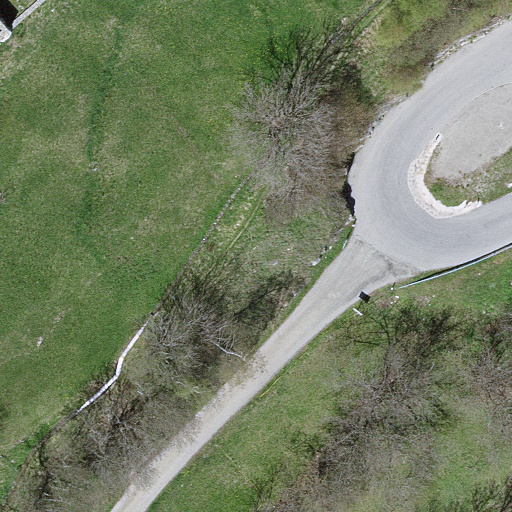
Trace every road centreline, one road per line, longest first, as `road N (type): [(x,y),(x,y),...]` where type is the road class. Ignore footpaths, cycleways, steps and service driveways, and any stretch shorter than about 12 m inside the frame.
road 1 (unclassified): [(395,213),(137,511)]
road 2 (unclassified): [(395,213),(390,177),(408,133),(511,60)]
road 3 (unclassified): [(511,234),(498,242),(422,238),(395,213)]
